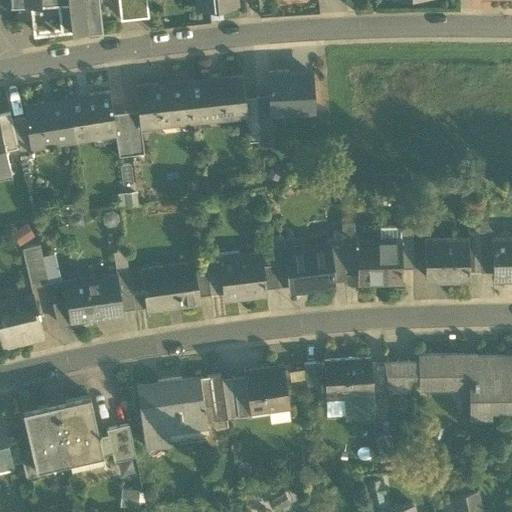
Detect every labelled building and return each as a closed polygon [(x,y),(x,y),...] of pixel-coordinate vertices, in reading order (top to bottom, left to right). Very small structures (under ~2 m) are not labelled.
[(28,0),(33,31),(60,28),(101,23),(98,0),(28,0)] [(118,0),(120,18),(148,15),(146,0),(118,0)] [(289,101),(289,111),(314,109),(312,71),(289,73),(288,69),(267,70),(269,94),(270,102),(289,101)] [(220,79),(188,82),(191,110),(223,106),(224,115),(245,113),(244,96),(242,72),(219,74),(220,79)] [(160,113),(191,110),(188,82),(157,86),(156,82),(135,84),(137,108),(139,126),(161,123),(160,113)] [(89,98),(67,101),(73,138),(96,134),(95,126),(114,123),(112,112),(108,90),(88,93),(89,98)] [(269,94),(256,95),(260,139),(272,138),(270,102),(269,94)] [(248,140),(260,139),(256,95),(244,96),(245,113),(248,140)] [(48,142),(73,138),(67,101),(44,105),(43,100),(23,104),(25,115),(28,136),(47,133),(48,142)] [(137,108),(125,110),(131,153),(142,152),(139,126),(137,108)] [(118,155),(131,153),(125,110),(112,112),(114,123),(118,155)] [(9,111),(0,113),(0,126),(5,149),(17,146),(11,117),(9,111)] [(17,146),(20,156),(31,155),(28,136),(25,115),(11,117),(17,146)] [(0,167),(9,165),(5,149),(0,126),(0,167)] [(0,175),(11,173),(9,165),(0,167),(0,175)] [(480,254),(479,230),(479,223),(467,223),(468,247),(469,254),(469,269),(480,269),(480,254)] [(400,266),(412,266),(411,224),(399,225),(400,247),(400,266)] [(379,225),(379,238),(381,238),(381,248),(400,247),(399,225),(379,225)] [(493,230),(479,230),(480,254),(492,254),(491,236),(493,236),(493,230)] [(342,239),(345,273),(357,272),(356,239),(356,234),(342,234),(342,239)] [(511,274),(511,235),(493,236),(491,236),(492,254),(492,269),(492,275),(511,274)] [(447,275),(448,279),(469,279),(469,269),(469,254),(468,247),(449,247),(448,236),(423,236),(424,275),(447,275)] [(400,266),(400,247),(381,248),(381,238),(379,238),(356,239),(357,272),(357,277),(380,277),(380,281),(401,280),(400,266)] [(345,278),(345,273),(342,239),(326,241),(327,252),(329,252),(332,280),(345,278)] [(21,247),(29,286),(48,281),(42,254),(39,242),(21,247)] [(312,283),(312,287),(333,284),(332,280),(329,252),(327,252),(310,254),(309,244),(284,247),(286,257),(289,283),(289,285),(312,283)] [(53,251),(42,254),(48,281),(60,279),(53,251)] [(245,291),(246,294),(265,292),(264,286),(261,260),(244,262),(243,253),(219,255),(223,291),(223,293),(245,291)] [(480,269),(492,269),(492,254),(480,254),(480,269)] [(205,256),(207,269),(210,293),(223,291),(219,255),(205,256)] [(286,257),(274,259),(277,285),(289,283),(286,257)] [(264,286),(277,285),(274,259),(261,260),(264,286)] [(146,305),(147,308),(168,305),(168,301),(198,297),(197,295),(194,271),(164,275),(162,264),(141,267),(146,305)] [(122,308),(133,307),(128,269),(128,267),(116,269),(118,281),(122,308)] [(133,307),(146,305),(141,267),(128,269),(133,307)] [(118,281),(116,269),(96,271),(97,276),(98,284),(118,281)] [(197,295),(210,293),(207,269),(194,271),(197,295)] [(66,298),(69,319),(91,316),(91,313),(122,308),(118,281),(98,284),(87,286),(86,278),(86,276),(64,279),(66,298)] [(98,284),(97,276),(86,278),(87,286),(98,284)] [(0,341),(27,335),(27,338),(42,335),(36,311),(39,310),(38,306),(35,306),(32,293),(0,300),(0,323),(0,325),(0,324),(0,341)] [(69,319),(66,298),(52,300),(57,321),(69,319)] [(476,384),(476,406),(511,405),(511,353),(463,354),(463,352),(419,352),(419,358),(420,374),(420,384),(447,384),(447,379),(474,378),(474,384),(476,384)] [(323,358),(325,394),(342,393),(344,411),(372,409),(371,391),(370,391),(368,355),(323,358)] [(383,359),(387,388),(410,387),(410,374),(409,358),(383,359)] [(410,374),(420,374),(419,358),(409,358),(410,374)] [(315,361),(302,362),(306,386),(318,385),(315,361)] [(244,372),(249,406),(288,400),(283,363),(243,368),(244,372)] [(227,423),(226,414),(220,376),(219,372),(208,373),(215,425),(227,423)] [(244,372),(220,376),(226,414),(249,411),(249,406),(244,372)] [(205,418),(215,425),(208,373),(199,375),(205,418)] [(136,384),(144,443),(169,440),(167,424),(205,418),(199,375),(136,384)] [(89,393),(55,401),(67,454),(71,467),(103,460),(89,393)] [(342,393),(325,394),(326,411),(344,411),(342,393)] [(249,406),(249,411),(289,405),(288,400),(249,406)] [(35,461),(67,454),(55,401),(22,409),(30,446),(34,462),(35,461)] [(105,426),(113,458),(134,453),(127,421),(105,426)] [(19,449),(26,478),(39,475),(35,461),(34,462),(30,446),(19,449)] [(0,455),(0,464),(10,462),(8,453),(0,455)] [(488,511),(485,511),(480,511),(475,489),(452,494),(456,511),(488,511)]
